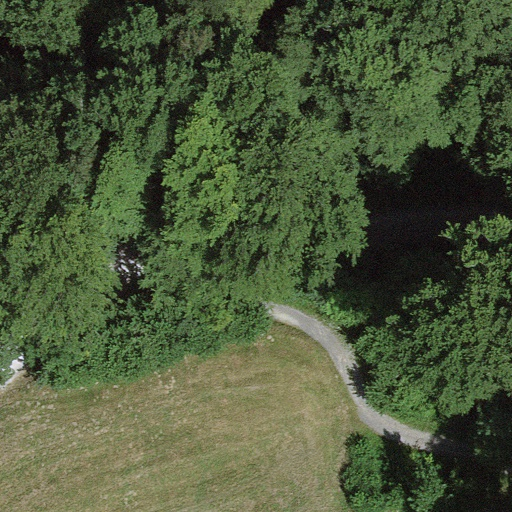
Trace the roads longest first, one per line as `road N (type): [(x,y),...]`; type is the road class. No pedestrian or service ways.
road 1 (track): [(126,275),(431,231),(511,231)]
road 2 (track): [(0,374),(126,275)]
road 3 (track): [(126,275),(57,263),(0,269)]
